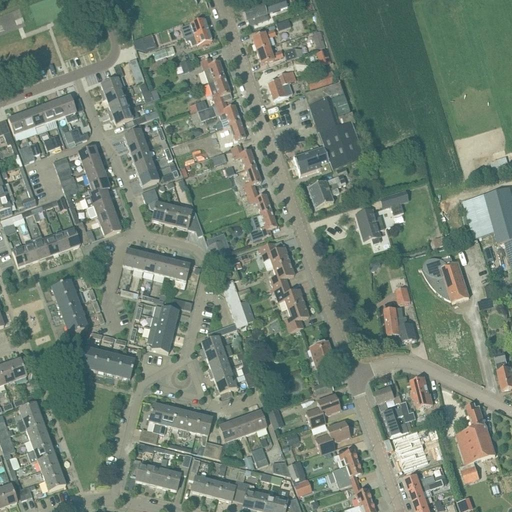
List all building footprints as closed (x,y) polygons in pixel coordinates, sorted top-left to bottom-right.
[(174,0),(178,12),(198,5),(196,0),(174,0)] [(242,12),(246,23),(266,16),(265,13),(270,11),(272,16),(289,9),(285,0),(277,0),(267,4),(268,4),(263,6),(263,5),(242,12)] [(183,25),(203,18),(198,5),(179,12),(183,25)] [(189,24),(194,37),(208,32),(204,21),(192,26),(191,23),(189,24)] [(276,26),(278,33),(291,29),(288,21),(276,26)] [(208,32),(194,37),(184,40),(185,43),(190,42),(192,48),(197,46),(197,47),(212,43),(208,32)] [(252,39),(256,53),(269,49),(267,41),(276,38),(274,32),(252,39)] [(320,34),(312,36),(317,52),(325,49),(320,34)] [(142,40),(133,43),(134,45),(136,51),(146,54),(147,53),(142,40)] [(172,48),(153,55),(155,62),(175,55),(172,48)] [(269,49),(256,53),(261,66),(283,59),(281,53),(272,56),(269,49)] [(284,54),(287,63),(297,59),(295,51),(284,54)] [(326,52),(317,55),(322,69),(330,66),(326,52)] [(208,86),(224,80),(219,63),(211,66),(210,60),(200,64),(204,73),(208,86)] [(128,64),(132,75),(140,72),(136,61),(128,64)] [(140,72),(132,75),(136,85),(144,83),(140,72)] [(336,86),(332,74),(306,82),(309,94),(336,86)] [(278,82),(267,85),(274,103),(283,100),(290,98),(286,87),(291,85),(287,75),(277,78),(278,82)] [(102,98),(123,90),(125,89),(121,79),(101,87),(103,93),(100,94),(102,98)] [(216,107),(225,104),(224,103),(232,101),(224,80),(208,86),(212,97),(216,107)] [(323,91),(304,97),(308,109),(309,109),(317,136),(318,135),(323,149),(323,150),(328,166),(319,169),(320,171),(322,177),(331,174),(332,173),(345,169),(364,162),(367,161),(358,136),(359,135),(356,125),(352,115),(350,116),(345,102),(347,101),(342,84),(339,85),(338,86),(323,91)] [(139,89),(141,95),(147,93),(145,87),(139,89)] [(106,101),(108,108),(125,101),(123,96),(125,95),(123,90),(102,98),(103,102),(106,101)] [(150,93),(154,105),(160,103),(156,91),(150,93)] [(147,93),(141,95),(144,103),(150,100),(147,93)] [(69,99),(59,103),(65,119),(67,125),(78,121),(75,115),(69,99)] [(127,107),(125,101),(108,108),(110,113),(108,114),(109,119),(130,111),(129,106),(127,107)] [(197,113),(198,114),(207,110),(204,102),(190,107),(192,112),(187,114),(188,116),(197,113)] [(59,103),(49,106),(55,123),(65,119),(59,103)] [(226,121),(229,128),(240,124),(234,108),(227,110),(225,104),(216,107),(216,108),(207,110),(198,114),(201,123),(221,116),(223,122),(226,121)] [(49,106),(39,110),(45,126),(55,123),(49,106)] [(130,111),(109,119),(111,123),(114,122),(116,128),(134,121),(137,127),(147,123),(145,117),(139,119),(136,113),(141,112),(139,108),(130,111)] [(39,110),(29,114),(35,130),(45,126),(39,110)] [(29,114),(18,118),(24,134),(35,130),(29,114)] [(24,134),(18,118),(8,121),(14,138),(24,134)] [(0,137),(6,136),(10,134),(5,122),(0,124),(0,137)] [(223,130),(231,152),(240,149),(238,143),(245,140),(240,124),(229,128),(223,130)] [(70,132),(74,143),(75,146),(87,142),(89,139),(87,135),(81,137),(78,130),(70,132)] [(67,146),(74,143),(70,132),(64,135),(67,146)] [(124,138),(127,148),(144,142),(140,132),(124,138)] [(6,136),(10,147),(14,146),(10,134),(6,136)] [(56,138),(50,140),(54,151),(60,148),(56,138)] [(54,151),(50,140),(43,143),(47,153),(54,151)] [(127,148),(131,158),(147,153),(144,142),(127,148)] [(36,145),(29,148),(33,158),(40,156),(36,145)] [(209,151),(211,158),(223,155),(221,147),(209,151)] [(33,158),(29,148),(23,150),(27,160),(33,158)] [(78,155),(82,166),(98,160),(94,149),(78,155)] [(240,160),(244,172),(255,168),(250,152),(242,155),(240,149),(231,152),(234,162),(240,160)] [(323,150),(293,160),(299,178),(320,171),(319,169),(328,166),(323,150)] [(131,158),(135,169),(151,163),(147,153),(131,158)] [(14,158),(18,170),(22,168),(18,157),(14,158)] [(53,164),(55,170),(68,165),(66,159),(53,164)] [(82,166),(86,176),(102,170),(98,160),(82,166)] [(135,169),(139,179),(155,173),(151,163),(135,169)] [(55,170),(57,175),(70,170),(68,165),(55,170)] [(18,170),(22,181),(26,180),(22,168),(18,170)] [(243,186),(246,197),(256,193),(254,187),(261,185),(255,168),(244,172),(249,184),(243,186)] [(345,169),(332,173),(335,180),(316,187),(307,190),(315,212),(333,205),(331,198),(339,195),(338,190),(346,187),(342,177),(347,175),(345,169)] [(57,175),(60,183),(73,179),(70,170),(57,175)] [(86,176),(89,186),(106,180),(102,170),(86,176)] [(155,173),(139,179),(142,189),(158,183),(155,173)] [(60,183),(62,189),(75,184),(73,179),(60,183)] [(22,181),(26,192),(30,191),(26,180),(22,181)] [(109,191),(106,180),(89,186),(91,191),(87,192),(90,198),(106,192),(109,191)] [(62,189),(64,194),(77,189),(75,184),(62,189)] [(0,188),(0,201),(12,197),(8,186),(2,188),(0,188)] [(425,188),(417,191),(419,197),(427,195),(425,188)] [(64,194),(68,205),(72,204),(69,198),(79,195),(77,189),(64,194)] [(30,191),(26,192),(29,201),(22,203),(24,211),(36,206),(30,191)] [(141,195),(143,201),(156,196),(154,191),(141,195)] [(469,225),(473,240),(495,233),(498,246),(504,245),(511,271),(511,202),(509,191),(485,198),(490,219),(469,225)] [(84,200),(88,210),(93,208),(109,202),(106,192),(90,198),(84,200)] [(256,204),(260,217),(271,213),(265,197),(258,199),(256,193),(246,197),(250,206),(256,204)] [(405,194),(381,202),(384,211),(391,209),(394,218),(404,215),(401,206),(408,204),(405,194)] [(156,196),(143,201),(145,206),(158,202),(156,196)] [(12,197),(0,201),(0,220),(12,216),(8,205),(15,203),(12,197)] [(64,200),(52,205),(53,209),(58,207),(60,213),(67,211),(64,200)] [(92,220),(97,218),(113,212),(109,202),(93,208),(88,210),(92,220)] [(151,223),(163,226),(168,208),(156,205),(151,223)] [(41,208),(31,212),(33,216),(36,224),(40,222),(37,214),(43,212),(41,208)] [(163,226),(175,229),(179,211),(168,208),(163,226)] [(197,239),(203,237),(195,215),(179,211),(175,229),(195,234),(197,239)] [(31,212),(21,216),(24,225),(25,224),(23,219),(33,216),(31,212)] [(97,218),(101,228),(117,222),(113,212),(97,218)] [(260,217),(251,220),(256,232),(259,231),(262,240),(271,237),(269,232),(277,229),(271,213),(260,217)] [(371,241),(373,247),(381,244),(379,239),(381,238),(379,233),(384,231),(380,218),(374,220),(372,213),(356,218),(364,243),(371,241)] [(21,216),(11,219),(12,223),(13,223),(15,228),(24,225),(21,216)] [(11,219),(10,220),(0,223),(3,230),(13,226),(12,223),(11,219)] [(117,222),(101,228),(104,239),(121,233),(117,222)] [(86,234),(82,224),(79,225),(76,226),(79,236),(86,234)] [(74,231),(63,235),(69,252),(80,248),(74,231)] [(79,236),(83,247),(90,244),(88,239),(92,238),(90,232),(86,234),(79,236)] [(63,235),(52,239),(58,255),(69,252),(63,235)] [(223,236),(206,242),(209,248),(208,248),(213,262),(230,256),(223,236)] [(41,238),(30,242),(38,263),(48,259),(42,243),(41,238)] [(434,241),(436,249),(446,247),(443,238),(434,241)] [(58,255),(52,239),(42,243),(48,259),(58,255)] [(27,248),(22,250),(28,267),(38,263),(30,242),(25,243),(27,248)] [(270,261),(273,270),(289,264),(284,251),(276,254),(274,246),(259,251),(263,263),(270,261)] [(483,251),(488,265),(494,263),(489,249),(483,251)] [(22,250),(21,250),(12,254),(18,270),(28,267),(22,250)] [(122,268),(133,271),(137,254),(127,251),(122,268)] [(133,271),(143,274),(148,257),(137,254),(133,271)] [(143,274),(154,276),(158,259),(148,257),(143,274)] [(154,276),(165,279),(169,262),(158,259),(154,276)] [(452,303),(452,305),(469,300),(458,265),(453,266),(451,260),(441,263),(437,262),(434,262),(433,261),(431,262),(430,262),(429,262),(428,263),(426,264),(425,265),(424,266),(423,269),(423,270),(418,272),(420,273),(422,272),(422,274),(423,276),(424,277),(424,279),(425,280),(426,282),(430,288),(431,289),(435,293),(436,295),(442,299),(444,301),(448,303),(449,303),(452,303)] [(169,280),(175,281),(179,264),(169,262),(165,279),(164,283),(168,284),(169,280)] [(175,281),(174,286),(178,287),(180,282),(186,284),(190,267),(179,264),(175,281)] [(233,266),(236,272),(242,269),(239,264),(233,266)] [(270,281),(274,293),(288,288),(286,281),(294,278),(289,264),(273,270),(276,279),(270,281)] [(219,268),(223,281),(231,278),(226,266),(219,268)] [(221,286),(223,292),(234,288),(232,282),(221,286)] [(51,290),(60,314),(79,307),(70,283),(51,290)] [(484,288),(487,301),(496,299),(493,286),(484,288)] [(127,298),(128,294),(129,288),(126,287),(124,293),(121,292),(120,296),(127,298)] [(223,292),(225,298),(236,294),(234,288),(223,292)] [(284,303),(287,312),(304,306),(299,292),(291,295),(288,288),(274,293),(278,305),(284,303)] [(395,292),(398,306),(410,303),(407,289),(395,292)] [(238,294),(240,302),(252,298),(249,290),(238,294)] [(225,298),(227,304),(238,300),(236,294),(225,298)] [(164,307),(168,308),(171,298),(160,295),(158,306),(164,307)] [(227,304),(229,309),(240,305),(238,300),(227,304)] [(478,305),(480,313),(500,308),(498,300),(478,305)] [(229,309),(231,315),(242,311),(240,305),(229,309)] [(304,306),(287,312),(290,321),(284,323),(288,335),(303,330),(300,322),(308,320),(304,306)] [(60,314),(69,338),(87,331),(79,307),(60,314)] [(161,309),(159,320),(176,324),(178,314),(161,309)] [(384,312),(386,331),(408,327),(407,319),(403,319),(402,310),(384,312)] [(231,315),(233,321),(244,317),(242,311),(231,315)] [(244,317),(233,321),(237,330),(248,326),(244,317)] [(153,319),(150,329),(173,335),(176,324),(159,320),(153,319)] [(450,331),(435,334),(437,343),(439,342),(443,361),(456,357),(454,346),(456,345),(455,341),(467,339),(462,321),(449,324),(450,331)] [(200,352),(202,356),(223,349),(222,344),(220,345),(218,339),(228,335),(237,332),(235,326),(207,336),(209,342),(201,345),(203,351),(200,352)] [(408,327),(386,331),(387,338),(399,337),(400,346),(417,342),(412,326),(408,327)] [(150,329),(148,340),(171,345),(173,335),(150,329)] [(171,345),(148,340),(146,345),(152,346),(151,352),(168,356),(171,345)] [(312,389),(316,398),(323,395),(333,392),(329,383),(328,383),(323,370),(335,366),(327,344),(309,350),(318,378),(316,379),(318,387),(312,389)] [(206,360),(208,366),(225,360),(233,357),(229,347),(223,349),(202,356),(204,361),(206,360)] [(80,370),(105,376),(110,357),(85,350),(80,370)] [(241,362),(243,365),(246,364),(243,356),(246,355),(245,352),(236,356),(239,363),(241,362)] [(494,358),(502,393),(511,390),(511,377),(509,365),(507,365),(504,355),(494,358)] [(110,357),(105,376),(130,382),(134,363),(110,357)] [(208,372),(209,377),(231,369),(229,364),(227,365),(225,360),(208,366),(210,372),(208,372)] [(20,361),(9,365),(15,383),(26,379),(24,373),(32,370),(28,361),(21,364),(20,361)] [(241,370),(243,376),(250,374),(246,364),(243,365),(244,369),(241,370)] [(9,365),(0,368),(0,375),(4,387),(15,383),(9,365)] [(214,380),(216,386),(233,380),(231,375),(232,374),(231,369),(209,377),(211,381),(214,380)] [(250,374),(243,376),(245,381),(248,390),(254,388),(251,379),(250,374)] [(233,380),(216,386),(218,392),(215,393),(217,398),(238,390),(236,385),(235,386),(233,380)] [(411,393),(412,399),(413,402),(415,401),(417,411),(423,409),(432,407),(430,397),(429,397),(424,380),(410,384),(412,393),(411,393)] [(374,396),(378,407),(381,414),(388,411),(386,404),(394,401),(396,406),(401,404),(399,399),(397,393),(392,395),(390,391),(374,396)] [(319,411),(306,415),(311,430),(325,425),(323,419),(340,412),(335,398),(317,404),(319,411)] [(406,404),(400,405),(401,409),(404,418),(406,425),(416,422),(414,414),(410,415),(406,404)] [(19,412),(22,422),(40,416),(36,405),(19,412)] [(157,442),(158,436),(164,409),(153,406),(148,424),(154,426),(152,434),(141,431),(140,437),(157,442)] [(473,431),(456,436),(459,446),(466,467),(460,469),(466,486),(480,481),(474,465),(496,458),(494,452),(490,441),(483,420),(479,409),(476,410),(475,407),(466,409),(473,431)] [(166,429),(172,430),(176,412),(164,409),(158,436),(164,437),(166,429)] [(401,409),(381,416),(390,440),(408,434),(406,425),(404,418),(401,409)] [(178,439),(182,440),(188,415),(176,412),(172,430),(178,432),(178,435),(178,439)] [(277,413),(267,416),(273,433),(283,429),(277,413)] [(260,414),(249,418),(255,434),(266,430),(260,414)] [(189,435),(195,436),(199,418),(188,415),(182,440),(186,441),(188,438),(189,435)] [(22,422),(26,432),(43,426),(40,416),(22,422)] [(202,458),(208,460),(211,446),(205,445),(209,430),(212,421),(199,418),(195,436),(202,438),(201,441),(202,448),(205,449),(202,458)] [(249,418),(239,422),(245,438),(255,434),(249,418)] [(239,422),(229,425),(234,442),(245,438),(239,422)] [(320,456),(333,452),(334,451),(332,445),(349,439),(344,424),(326,431),(329,437),(315,442),(320,456)] [(219,429),(225,445),(223,446),(223,449),(222,449),(219,462),(222,463),(225,450),(225,449),(226,450),(236,446),(234,442),(229,425),(219,429)] [(26,432),(30,442),(47,436),(43,426),(26,432)] [(412,435),(391,443),(393,450),(396,458),(399,466),(402,474),(403,477),(424,469),(412,435)] [(30,442),(33,453),(51,446),(47,436),(30,442)] [(287,439),(289,447),(299,444),(297,436),(287,439)] [(155,446),(157,442),(140,437),(139,442),(155,446)] [(0,441),(0,447),(0,448),(11,444),(9,438),(0,441)] [(0,448),(2,452),(13,448),(11,444),(0,448)] [(27,455),(30,465),(54,457),(51,446),(33,453),(27,455)] [(208,460),(213,461),(216,448),(211,446),(208,460)] [(2,452),(6,463),(10,461),(8,456),(15,454),(13,448),(2,452)] [(213,461),(219,462),(222,449),(216,448),(213,461)] [(358,464),(354,452),(333,459),(335,464),(338,463),(341,470),(345,469),(345,468),(358,464)] [(255,457),(253,453),(251,454),(254,464),(265,461),(263,454),(255,457)] [(37,463),(41,473),(58,467),(54,457),(30,465),(31,466),(37,463)] [(181,477),(187,478),(191,459),(186,457),(181,477)] [(251,458),(242,461),(245,469),(254,472),(255,472),(252,465),(254,465),(251,458)] [(6,463),(9,473),(14,471),(10,461),(6,463)] [(135,483),(146,486),(150,469),(140,466),(141,463),(134,461),(130,478),(136,479),(135,483)] [(156,488),(166,491),(170,475),(165,473),(168,463),(163,461),(160,472),(156,488)] [(238,463),(237,467),(245,469),(242,461),(238,463)] [(265,461),(254,464),(256,471),(268,467),(265,461)] [(191,474),(197,475),(200,463),(194,462),(191,474)] [(352,487),(352,488),(358,486),(355,478),(362,476),(358,464),(345,468),(345,469),(341,470),(332,473),(338,491),(352,487)] [(284,478),(291,480),(285,465),(279,466),(284,478)] [(293,485),(300,482),(293,465),(286,468),(293,485)] [(273,476),(284,478),(279,466),(272,466),(273,476)] [(41,473),(44,483),(62,477),(58,467),(41,473)] [(150,469),(146,486),(156,488),(160,472),(150,469)] [(232,501),(238,503),(243,485),(246,472),(240,471),(235,490),(222,486),(218,501),(231,504),(232,501)] [(170,475),(166,491),(176,493),(179,484),(180,477),(170,475)] [(261,482),(271,485),(273,478),(263,475),(262,478),(261,482)] [(404,482),(408,493),(445,480),(444,476),(434,480),(433,478),(419,483),(417,477),(404,482)] [(62,477),(44,483),(48,494),(66,487),(62,477)] [(273,478),(271,485),(281,487),(282,483),(283,480),(273,478)] [(191,494),(205,497),(209,483),(195,479),(191,494)] [(408,493),(413,504),(425,500),(423,494),(430,491),(431,492),(444,488),(443,487),(447,485),(445,480),(408,493)] [(17,481),(13,483),(20,504),(26,501),(22,491),(21,492),(17,481)] [(298,499),(312,494),(308,482),(294,487),(298,499)] [(205,497),(218,501),(222,486),(209,483),(205,497)] [(249,511),(252,511),(257,496),(253,495),(254,490),(253,488),(243,485),(238,503),(243,504),(242,510),(249,511)] [(352,488),(359,508),(372,503),(367,491),(360,494),(358,486),(352,488)] [(11,487),(0,491),(0,492),(6,509),(17,505),(11,487)] [(34,487),(22,491),(26,501),(32,499),(30,493),(35,491),(34,487)] [(300,511),(296,500),(287,504),(286,503),(287,496),(279,494),(277,501),(274,511),(300,511)] [(263,511),(267,498),(257,496),(252,511),(263,511)] [(263,511),(274,511),(277,501),(267,498),(263,511)] [(413,504),(415,511),(427,511),(429,511),(425,500),(413,504)] [(309,505),(310,511),(317,511),(314,503),(309,505)] [(374,511),(372,503),(359,508),(347,511),(374,511)]
